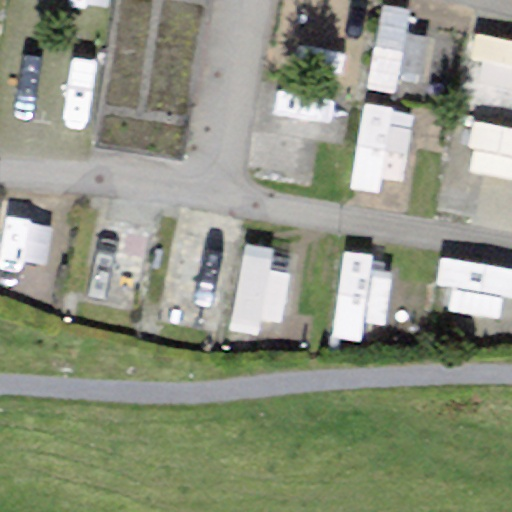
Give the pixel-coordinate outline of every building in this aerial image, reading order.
[(214,0),(123,0),(99,160),(188,174),(214,0)] [(413,104),(428,12),(388,5),(373,98),(413,104)] [(471,93),(511,97),(511,42),(476,39),(471,93)] [(360,188),(409,193),(417,112),(368,107),(360,188)] [(511,131),(479,129),(476,177),(511,179),(511,131)] [(0,238),(0,278),(51,283),(58,204),(4,199),(0,238)] [(239,251),(189,238),(173,301),(222,314),(239,251)] [(238,328),(285,336),(298,265),(251,257),(238,328)] [(445,314),(511,320),(511,269),(450,263),(445,314)]
